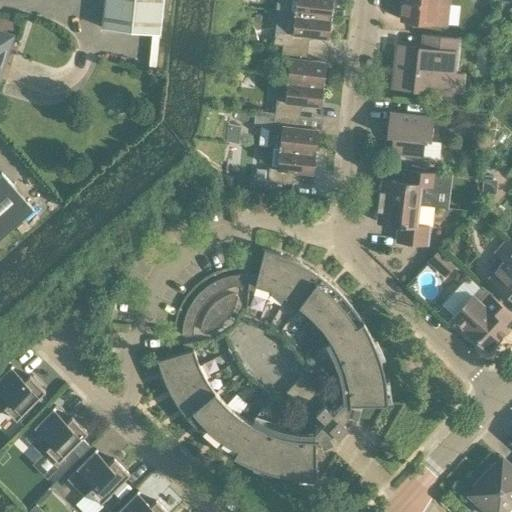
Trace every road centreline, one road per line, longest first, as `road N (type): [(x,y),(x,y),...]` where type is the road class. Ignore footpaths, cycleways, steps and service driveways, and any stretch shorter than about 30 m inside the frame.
road 1 (residential): [(116,412),(130,398),(127,355),(152,289),(184,251),(259,220),(343,241)]
road 2 (residential): [(343,241),(362,0)]
road 3 (residential): [(497,396),(343,241)]
road 4 (residential): [(216,511),(116,412)]
road 5 (residential): [(404,499),(497,396)]
